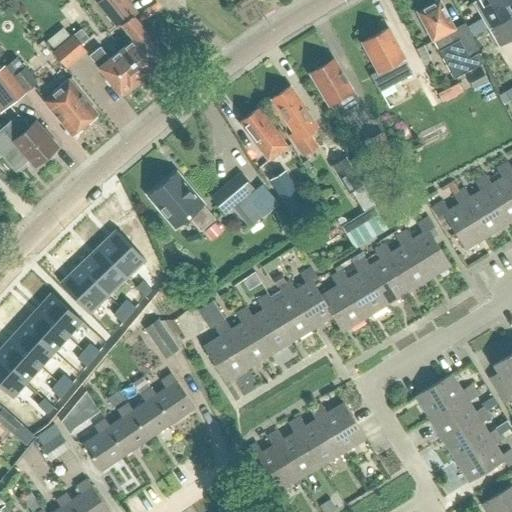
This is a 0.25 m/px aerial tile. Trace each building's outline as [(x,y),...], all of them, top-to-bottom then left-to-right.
[(89,0),(85,0),(80,6),(93,20),(101,12),(89,0)] [(132,39),(121,48),(143,77),(166,58),(133,16),(136,13),(126,0),(98,0),(96,2),(117,29),(121,25),(132,39)] [(481,53),(473,38),(468,29),(465,22),(454,28),(439,0),(437,0),(416,11),(432,41),(433,40),(442,58),(453,78),(482,63),(478,55),(481,53)] [(475,0),(471,3),(482,21),(468,29),(473,38),(487,30),(511,15),(511,12),(506,2),(510,0),(475,0)] [(511,17),(488,31),(498,48),(511,40),(511,39),(511,17)] [(387,27),(362,41),(378,71),(371,75),(379,90),(410,73),(403,59),(404,58),(387,27)] [(87,51),(81,44),(88,38),(81,29),(73,35),(73,34),(53,51),(67,68),(87,51)] [(108,59),(102,52),(98,47),(88,55),(120,95),(143,77),(121,48),(108,59)] [(25,66),(24,67),(16,56),(4,66),(4,65),(3,65),(24,93),(26,92),(25,91),(38,82),(25,66)] [(332,59),(310,72),(329,105),(336,101),(344,114),(360,105),(352,92),(354,91),(347,79),(345,80),(332,59)] [(3,65),(0,68),(0,67),(0,112),(9,105),(24,93),(3,65)] [(482,67),(466,76),(473,89),(489,81),(482,67)] [(69,78),(42,100),(70,135),(97,113),(69,78)] [(270,99),(293,132),(288,135),(303,157),(319,146),(309,131),(317,126),(290,86),(270,99)] [(239,121),(268,160),(286,147),(258,107),(239,121)] [(34,167),(56,147),(33,122),(27,128),(16,116),(0,129),(0,154),(14,170),(26,158),(34,167)] [(396,157),(385,135),(370,143),(380,165),(396,157)] [(365,147),(354,153),(383,203),(394,197),(365,147)] [(345,156),(331,165),(348,193),(352,191),(362,184),(363,184),(345,156)] [(506,162),(501,165),(511,182),(511,170),(511,171),(506,162)] [(485,175),(480,178),(507,223),(511,219),(511,182),(501,165),(495,168),(501,178),(490,184),(485,175)] [(209,196),(224,214),(254,190),(239,171),(209,196)] [(292,219),(308,209),(284,171),(269,180),(292,219)] [(213,218),(176,172),(150,193),(176,224),(189,213),(201,228),(213,218)] [(486,236),(507,223),(480,178),(473,182),(479,191),(469,197),(463,188),(458,191),(486,236)] [(362,184),(352,191),(364,212),(375,206),(362,184)] [(447,210),(442,201),(431,208),(437,218),(442,214),(464,249),(486,236),(458,191),(452,195),(458,204),(447,210)] [(388,228),(379,213),(375,206),(364,212),(342,226),(355,248),(388,228)] [(412,239),(405,243),(427,279),(449,265),(428,230),(434,227),(428,216),(416,223),(422,233),(412,239)] [(204,231),(211,240),(221,231),(214,222),(204,231)] [(115,229),(96,247),(126,278),(144,260),(115,229)] [(390,252),(383,256),(405,292),(427,279),(405,243),(412,239),(406,229),(399,234),(395,236),(400,246),(390,252)] [(368,265),(362,269),(384,305),(405,292),(383,256),(390,252),(384,243),(378,247),(373,250),(378,259),(368,265)] [(96,247),(78,265),(107,296),(126,278),(96,247)] [(347,278),(340,282),(362,318),(384,305),(362,269),(368,265),(362,256),(356,260),(352,263),(357,272),(347,278)] [(78,265),(59,283),(88,313),(107,296),(78,265)] [(295,289),(288,293),(310,329),(331,316),(318,296),(320,295),(311,280),(317,277),(311,267),(299,274),(305,283),(295,289)] [(320,295),(318,296),(331,316),(340,332),(362,318),(340,282),(347,278),(341,269),(335,273),(330,276),(336,285),(320,295)] [(278,276),(272,279),(278,287),(279,287),(283,284),(286,282),(281,274),(278,276)] [(274,302),(267,306),(289,342),(310,329),(288,293),(295,289),(290,280),(286,282),(283,284),(279,287),(284,296),(274,302)] [(135,288),(143,296),(150,290),(142,281),(135,288)] [(50,293),(36,308),(67,336),(81,321),(50,293)] [(252,315),(246,319),(268,355),(289,342),(267,306),(274,302),(268,293),(261,297),(257,300),(263,309),(252,315)] [(125,299),(119,307),(128,315),(134,307),(125,299)] [(206,304),(197,310),(209,328),(213,326),(218,323),(225,320),(225,319),(213,300),(206,304)] [(230,329),(224,333),(246,368),(268,355),(246,319),(252,315),(247,306),(240,310),(235,313),(241,322),(230,329)] [(119,307),(112,315),(122,322),(128,315),(119,307)] [(36,308),(22,323),(53,352),(67,336),(36,308)] [(180,352),(192,347),(179,312),(166,317),(180,352)] [(174,346),(157,320),(145,327),(163,354),(174,346)] [(203,346),(202,346),(224,382),(225,382),(246,368),(224,333),(230,329),(225,320),(218,323),(213,326),(214,326),(219,336),(203,346)] [(22,323),(8,339),(39,367),(53,352),(22,323)] [(8,339),(0,347),(0,359),(25,383),(39,367),(8,339)] [(511,371),(511,346),(509,342),(498,350),(511,371)] [(89,343),(83,351),(92,359),(98,351),(89,343)] [(511,371),(498,350),(488,356),(500,375),(491,380),(505,403),(511,398),(511,371)] [(85,366),(92,359),(83,351),(76,359),(85,366)] [(0,359),(0,387),(12,398),(25,383),(0,359)] [(151,386),(150,387),(142,376),(140,378),(171,423),(195,407),(171,373),(161,380),(165,387),(155,393),(151,386)] [(470,384),(470,385),(461,390),(451,373),(415,395),(428,417),(473,390),(481,386),(477,379),(470,384)] [(56,382),(66,390),(72,382),(63,375),(56,382)] [(127,402),(124,404),(148,439),(171,423),(140,378),(133,383),(145,401),(132,409),(127,402)] [(56,382),(50,390),(59,398),(66,390),(56,382)] [(112,406),(124,398),(119,390),(106,398),(112,406)] [(477,397),(473,390),(428,417),(442,438),(486,411),(498,404),(495,399),(484,407),(475,412),(469,402),(477,397)] [(43,398),(37,406),(45,414),(52,406),(43,398)] [(321,403),(315,406),(343,452),(365,439),(343,402),(326,412),(321,403)] [(104,418),(101,420),(124,455),(148,439),(124,404),(117,409),(122,416),(109,425),(104,418)] [(299,417),(294,420),(321,465),(343,452),(315,406),(309,410),(315,419),(304,426),(299,417)] [(0,410),(0,422),(11,432),(20,422),(3,407),(0,410)] [(442,438),(455,460),(499,433),(500,434),(510,427),(506,421),(497,428),(488,433),(482,423),(490,418),(486,411),(442,438)] [(101,471),(124,455),(101,420),(94,425),(99,432),(82,444),(101,471)] [(277,430),(272,433),(299,478),(321,465),(294,420),(288,423),(293,432),(283,439),(277,430)] [(70,447),(60,432),(39,446),(49,461),(70,447)] [(261,451),(256,443),(245,449),(251,459),(256,456),(277,491),(299,478),(272,433),(266,436),(272,445),(261,451)] [(504,439),(500,434),(499,433),(455,460),(468,482),(503,461),(507,466),(511,463),(511,452),(510,449),(500,455),(494,445),(504,439)] [(43,480),(50,490),(58,485),(51,474),(43,480)] [(216,482),(223,495),(237,487),(230,474),(216,482)] [(81,492),(71,498),(80,511),(109,511),(87,478),(76,485),(81,492)] [(511,511),(511,488),(510,486),(481,503),(486,511),(511,511)] [(23,498),(32,510),(40,504),(31,492),(23,498)] [(80,511),(71,498),(67,492),(56,499),(61,506),(51,511),(80,511)]
